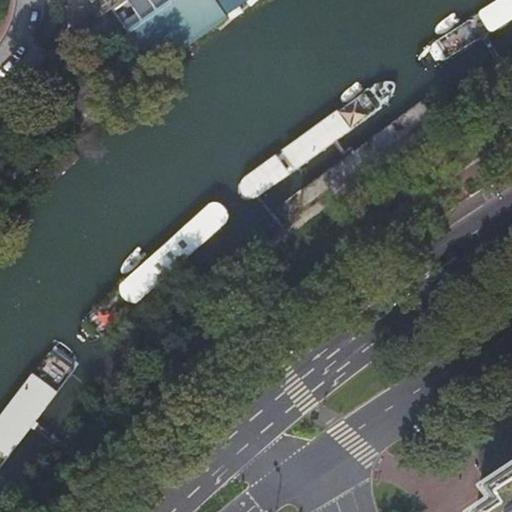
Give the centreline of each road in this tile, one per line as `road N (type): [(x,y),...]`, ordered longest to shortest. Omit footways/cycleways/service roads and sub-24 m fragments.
road 1 (primary): [(511,214),(231,438)]
road 2 (primary): [(308,465),(511,331)]
